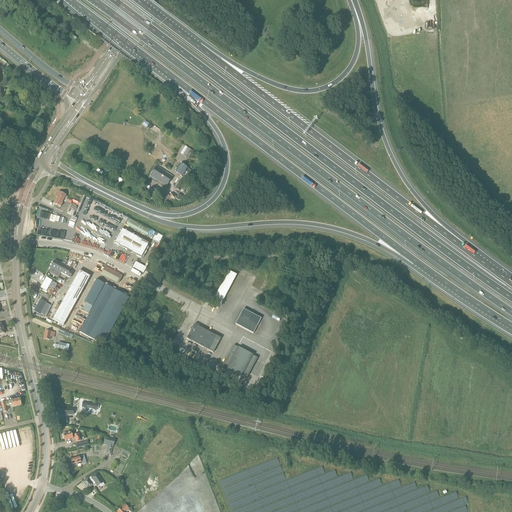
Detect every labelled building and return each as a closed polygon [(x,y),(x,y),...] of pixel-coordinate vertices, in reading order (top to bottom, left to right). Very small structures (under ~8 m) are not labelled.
[(474,0),(478,21),(463,23),(469,78),(508,74),(509,80),(511,79),(511,10),(508,11),(509,17),(494,19),(491,0),(474,0)] [(193,151),(188,148),(183,156),(188,159),(193,151)] [(180,164),(175,172),(186,180),(188,177),(187,176),(189,174),(190,174),(191,171),(180,164)] [(150,176),(149,178),(156,183),(157,180),(166,186),(172,177),(159,168),(156,167),(150,176)] [(187,187),(184,184),(180,181),(179,182),(178,182),(177,183),(178,184),(175,188),(180,191),(182,192),(183,191),(186,193),(189,189),(187,188),(187,187)] [(152,193),(151,193),(166,203),(167,201),(167,200),(169,196),(165,193),(155,187),(153,191),(151,190),(150,192),(152,193)] [(61,207),(63,202),(65,203),(66,202),(71,203),(72,200),(67,198),(68,197),(66,196),(58,192),(56,197),(57,197),(54,204),(61,207)] [(122,230),(115,243),(141,258),(149,244),(122,230)] [(79,231),(74,242),(80,245),(84,234),(79,231)] [(70,270),(71,269),(59,262),(59,263),(55,261),(50,269),(60,274),(61,273),(68,277),(70,278),(73,272),(70,270)] [(135,262),(133,267),(143,273),(146,268),(144,267),(135,262)] [(79,271),(53,320),(63,326),(90,277),(79,271)] [(116,274),(103,272),(102,278),(115,280),(116,274)] [(114,290),(88,337),(101,344),(127,297),(135,282),(126,278),(118,292),(114,290)] [(258,278),(252,288),(258,292),(264,281),(258,278)] [(96,280),(84,303),(92,307),(104,285),(96,280)] [(105,285),(79,333),(88,337),(114,290),(105,285)] [(34,311),(40,315),(40,314),(43,315),(44,313),(42,312),(46,304),(40,301),(34,311)] [(254,337),(261,321),(242,313),(235,329),(254,337)] [(191,330),(186,339),(213,353),(221,339),(194,325),(192,328),(191,330)] [(59,329),(58,333),(63,335),(72,339),(73,336),(70,334),(59,329)] [(45,332),(44,339),(49,340),(50,337),(54,337),(54,333),(45,332)] [(55,345),(54,348),(68,351),(69,345),(58,342),(58,345),(55,345)] [(227,358),(222,367),(227,370),(226,370),(241,378),(241,377),(253,356),(239,348),(232,361),(227,358)] [(5,406),(13,405),(13,407),(21,405),(19,399),(7,402),(5,402),(1,403),(0,402),(0,406),(2,406),(3,412),(7,412),(6,409),(5,406)] [(65,441),(73,439),(74,438),(75,442),(81,441),(79,434),(72,436),(71,432),(63,435),(65,441)] [(105,437),(103,445),(107,446),(106,452),(111,454),(115,440),(105,437)] [(84,456),(83,456),(70,460),(72,466),(77,465),(78,465),(80,464),(81,464),(81,465),(86,464),(84,456)] [(161,469),(160,470),(163,473),(168,466),(165,464),(161,469)] [(83,485),(84,485),(87,490),(93,485),(94,486),(96,484),(98,486),(103,483),(96,474),(92,477),(91,477),(88,479),(82,483),(83,484),(83,485)] [(166,481),(159,487),(163,492),(170,485),(166,481)] [(157,487),(146,497),(151,501),(161,491),(157,487)] [(193,491),(188,494),(193,504),(198,502),(193,491)] [(188,494),(184,496),(189,506),(193,504),(188,494)] [(184,496),(179,498),(184,508),(189,506),(184,496)] [(179,498),(175,500),(180,510),(184,508),(179,498)] [(175,500),(171,502),(175,511),(176,511),(180,510),(175,500)] [(175,511),(171,502),(166,505),(169,511),(175,511)] [(198,502),(193,504),(197,511),(202,511),(203,511),(198,502)]
